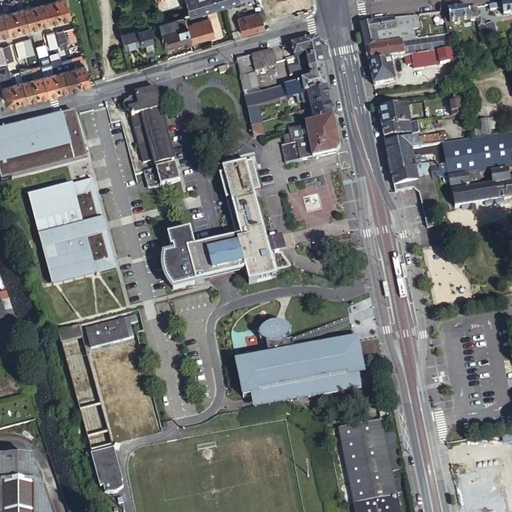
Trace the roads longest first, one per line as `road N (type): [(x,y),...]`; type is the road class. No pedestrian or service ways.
road 1 (secondary): [(447,511),(403,233),(375,171),(342,16)]
road 2 (secondary): [(327,22),(428,511)]
road 3 (residential): [(9,116),(327,22)]
